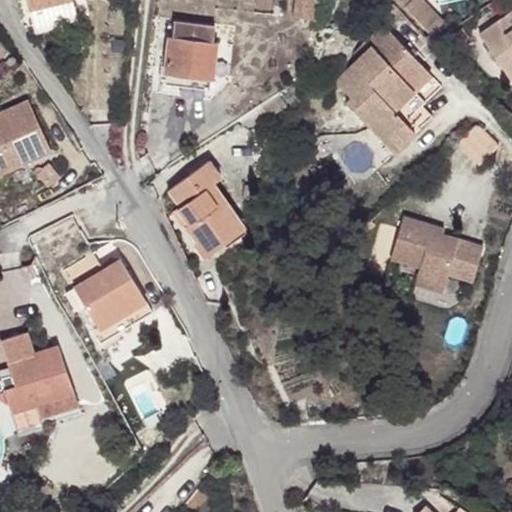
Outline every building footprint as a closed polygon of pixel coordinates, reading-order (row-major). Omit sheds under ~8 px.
[(25,0),(28,8),(61,0),(25,0)] [(71,0),(61,0),(28,8),(33,30),(76,20),(71,0)] [(496,14),(477,27),(507,71),(511,67),(511,15),(502,22),(496,14)] [(388,112),(426,74),(380,27),(350,57),(353,61),(330,84),(345,99),(339,105),(379,144),(400,124),(388,112)] [(169,36),(165,72),(211,77),(215,42),(169,36)] [(211,77),(165,72),(164,83),(209,89),(211,77)] [(438,85),(426,74),(388,112),(400,124),(438,85)] [(24,103),(0,115),(0,171),(46,148),(24,103)] [(476,166),(498,146),(476,122),(454,142),(476,166)] [(410,134),(400,124),(379,144),(389,155),(410,134)] [(214,231),(230,219),(218,202),(224,197),(212,181),(221,175),(208,158),(167,188),(179,205),(176,206),(188,223),(185,225),(206,255),(222,243),(214,231)] [(239,231),(230,219),(214,231),(222,243),(239,231)] [(428,235),(429,228),(398,220),(387,263),(416,270),(414,278),(443,285),(445,278),(471,284),(480,248),(438,237),(428,235)] [(439,231),(429,228),(428,235),(438,237),(439,231)] [(148,301),(122,258),(74,286),(100,329),(148,301)] [(443,285),(414,278),(412,288),(441,295),(443,285)] [(148,301),(100,329),(96,332),(102,343),(154,312),(148,301)] [(32,353),(25,332),(0,340),(0,343),(10,375),(14,386),(2,390),(10,412),(72,393),(57,345),(32,353)] [(14,386),(10,375),(0,377),(0,382),(2,390),(14,386)] [(72,393),(10,412),(19,439),(42,431),(37,418),(76,406),(72,393)] [(473,511),(446,511),(430,497),(417,511),(483,511),(477,507),(473,511)]
